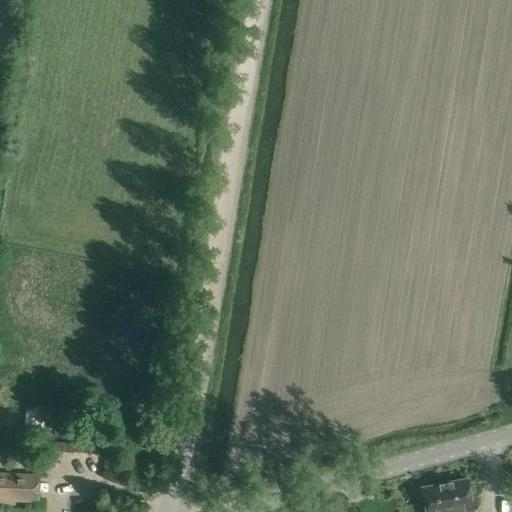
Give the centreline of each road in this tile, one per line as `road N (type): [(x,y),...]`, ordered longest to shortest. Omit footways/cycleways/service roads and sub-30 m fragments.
road 1 (track): [(170,511),(255,0)]
road 2 (unclassified): [(231,511),(511,434)]
